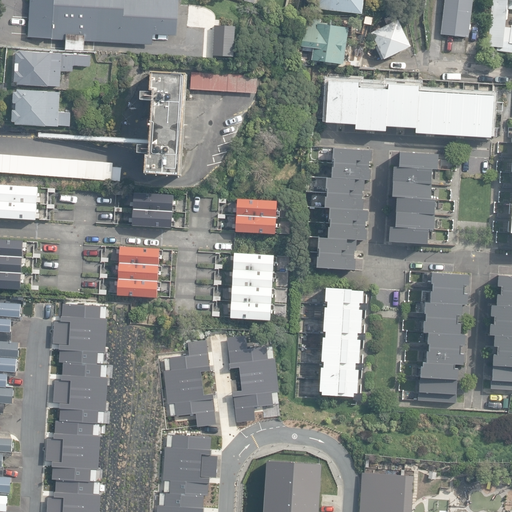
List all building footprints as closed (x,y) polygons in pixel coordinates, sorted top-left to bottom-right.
[(28,0),(29,0),(24,0),(13,0),(13,23),(29,24),(28,36),(64,38),(64,48),(83,49),(83,40),(151,44),(152,33),(176,35),(177,0),(28,0)] [(316,0),(316,9),(362,14),(363,0),(316,0)] [(445,0),(441,35),(469,38),(473,0),(445,0)] [(503,48),(504,27),(506,9),(511,9),(511,0),(490,0),(487,46),(497,47),(503,48)] [(312,61),(344,65),(350,28),(315,22),(315,19),(307,18),(302,50),(314,51),(312,61)] [(375,47),(382,61),(410,47),(397,20),(371,33),(377,46),(375,47)] [(503,48),(497,47),(496,51),(511,52),(511,24),(511,25),(511,27),(504,27),(503,48)] [(17,83),(59,86),(60,71),(72,71),(73,64),(90,65),(90,54),(19,50),(19,51),(15,51),(14,81),(17,81),(17,83)] [(193,90),(255,94),(256,75),(194,71),(193,90)] [(146,174),(181,176),(188,75),(152,73),(151,90),(154,91),(154,92),(143,92),(142,101),(153,101),(151,141),(150,145),(139,144),(139,153),(150,154),(150,155),(147,155),(146,174)] [(388,90),(359,88),(359,83),(329,81),(326,123),(356,124),(355,129),(385,131),(386,126),(416,128),(418,93),(418,87),(388,85),(388,90)] [(15,123),(58,126),(58,124),(69,125),(70,112),(69,112),(58,111),(60,91),(17,88),(16,91),(13,91),(13,102),(16,102),(15,109),(12,109),(11,120),(15,120),(15,123)] [(496,98),(418,93),(416,128),(416,135),(493,140),(496,98)] [(217,170),(227,153),(219,148),(209,165),(217,170)] [(371,161),(371,150),(333,148),(332,158),(334,158),(334,167),(332,167),(332,178),(326,177),(326,188),(327,188),(327,197),(325,196),(325,207),(330,208),(329,219),(330,219),(330,227),(328,226),(328,238),(318,237),(318,248),(319,248),(319,256),(317,256),(317,267),(355,269),(355,258),(354,258),(355,250),(356,250),(357,239),(366,240),(367,228),(365,228),(366,221),(367,221),(367,210),(363,209),(364,199),(362,198),(362,190),(364,190),(364,180),(370,180),(370,168),(368,168),(369,161),(371,161)] [(437,169),(438,154),(400,152),(399,167),(393,167),(392,182),(393,182),(392,197),(397,197),(396,212),(396,226),(390,226),(389,241),(427,244),(428,228),(433,229),(435,199),(430,198),(432,169),(437,169)] [(0,172),(119,181),(121,163),(0,154),(0,172)] [(0,187),(0,218),(36,220),(37,189),(0,187)] [(129,194),(127,225),(178,228),(179,197),(129,194)] [(225,202),(224,232),(274,235),(276,204),(225,202)] [(0,234),(0,283),(34,285),(36,236),(0,234)] [(120,244),(117,293),(157,295),(160,247),(120,244)] [(230,316),(271,318),(274,253),(234,251),(230,316)] [(468,285),(469,281),(467,281),(468,275),(431,272),(431,283),(433,283),(432,287),(464,289),(464,285),(468,285)] [(511,275),(497,275),(497,286),(501,286),(501,290),(511,290),(511,275)] [(463,293),(464,289),(432,287),(432,291),(430,291),(430,302),(461,304),(466,304),(467,294),(463,293)] [(367,306),(367,303),(362,303),(363,290),(326,288),(325,301),(328,301),(327,304),(367,306)] [(511,290),(501,290),(500,294),(496,294),(496,305),(511,305),(511,290)] [(0,329),(12,331),(12,319),(20,319),(21,301),(0,300),(0,329)] [(461,315),(462,311),(461,311),(461,304),(430,302),(425,301),(424,313),(426,313),(426,317),(457,319),(457,314),(461,315)] [(115,305),(70,302),(69,320),(62,320),(61,341),(68,342),(67,360),(62,360),(61,379),(54,378),(53,400),(60,400),(60,406),(60,419),(81,420),(80,422),(84,422),(84,421),(98,422),(98,420),(104,421),(105,409),(106,409),(108,375),(106,375),(107,363),(111,363),(112,351),(113,351),(115,317),(114,317),(115,305)] [(367,310),(367,306),(327,304),(327,307),(325,307),(324,318),(361,321),(362,309),(367,310)] [(511,305),(496,305),(491,305),(490,316),(494,316),(494,320),(511,320),(511,305)] [(456,323),(457,319),(426,317),(426,321),(424,320),(423,332),(428,332),(460,334),(460,326),(461,326),(461,323),(456,323)] [(365,336),(365,333),(360,333),(361,321),(324,318),(323,331),(326,331),(325,334),(365,336)] [(511,320),(494,320),(493,324),(489,324),(489,334),(494,335),(511,335),(511,320)] [(0,354),(18,355),(19,340),(11,339),(12,331),(0,329),(0,354)] [(465,345),(465,341),(464,341),(464,334),(460,334),(428,332),(427,343),(429,343),(429,347),(460,349),(460,345),(465,345)] [(365,340),(365,336),(325,334),(325,337),(323,337),(322,348),(359,351),(360,340),(365,340)] [(511,335),(494,335),(493,346),(497,346),(497,350),(511,350),(511,335)] [(242,391),(233,392),(237,423),(257,420),(255,407),(274,405),(273,392),(280,392),(276,358),(269,359),(267,347),(248,349),(247,336),(228,337),(230,369),(240,368),(242,391)] [(196,414),(198,427),(217,425),(213,394),(204,395),(201,371),(211,370),(207,340),(188,342),(190,355),(171,357),(172,370),(165,371),(168,404),(170,404),(171,417),(196,414)] [(464,353),(460,353),(460,349),(429,347),(429,351),(427,351),(426,362),(454,364),(462,364),(463,356),(464,356),(464,353)] [(364,366),(364,363),(359,362),(359,351),(322,348),(321,361),(324,361),(324,364),(364,366)] [(511,350),(497,350),(496,354),(493,354),(492,365),(511,365),(511,350)] [(0,386),(7,387),(8,375),(16,376),(18,355),(0,354),(0,386)] [(454,368),(454,364),(426,362),(423,362),(422,366),(420,366),(420,376),(457,379),(457,371),(458,371),(458,368),(454,368)] [(363,370),(364,366),(324,364),(323,367),(321,367),(320,378),(358,381),(358,369),(363,370)] [(511,380),(511,365),(492,365),(491,380),(511,380)] [(456,394),(457,379),(420,376),(419,391),(456,394)] [(362,400),(362,393),(357,392),(358,381),(320,378),(319,390),(322,390),(322,394),(353,396),(353,399),(362,400)] [(511,389),(511,380),(491,380),(491,388),(511,389)] [(0,412),(5,413),(5,403),(13,403),(14,388),(7,387),(0,386),(0,412)] [(455,402),(456,394),(419,391),(418,400),(455,402)] [(102,425),(64,422),(62,441),(55,440),(54,462),(61,462),(60,481),(55,480),(54,499),(47,499),(46,511),(99,511),(100,496),(99,496),(100,484),(104,484),(105,471),(106,472),(109,438),(107,438),(108,426),(102,426),(102,425)] [(203,511),(204,495),(209,496),(210,477),(217,477),(218,456),(211,455),(212,450),(211,450),(212,436),(191,435),(191,434),(187,434),(187,435),(173,434),(173,435),(167,435),(167,447),(165,447),(163,480),(165,480),(164,493),(160,492),(159,505),(158,505),(157,511),(203,511)] [(0,464),(3,465),(4,454),(11,454),(12,436),(0,435),(0,464)] [(316,511),(319,458),(261,455),(257,511),(316,511)] [(0,491),(9,492),(10,475),(3,475),(3,465),(0,464),(0,491)] [(411,511),(414,476),(362,473),(360,511),(411,511)] [(470,500),(470,484),(458,484),(458,500),(470,500)]
